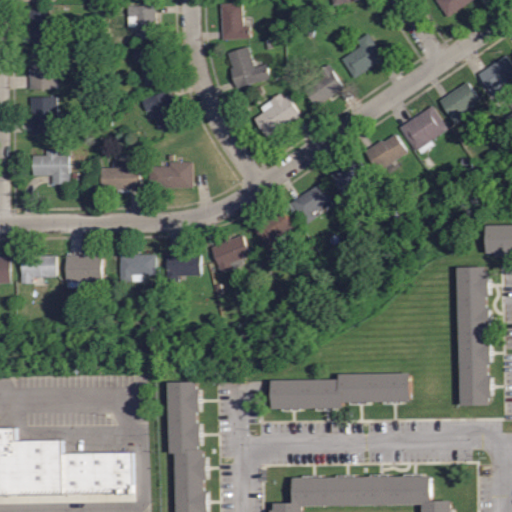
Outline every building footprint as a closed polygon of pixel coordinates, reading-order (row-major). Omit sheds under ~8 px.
[(470,0),(447,16),(436,0),(470,0)] [(223,39),(221,2),(243,1),(244,24),(250,24),(251,37),(223,39)] [(135,38),(135,25),(129,25),(128,4),(135,3),(136,4),(156,3),(158,37),(135,38)] [(30,43),(30,9),(50,8),(50,32),(56,32),(56,43),(30,43)] [(354,78),(340,58),(360,44),(356,39),(367,31),(385,56),(354,78)] [(146,84),(141,62),(135,63),(133,50),(159,45),(166,80),(146,84)] [(236,87),(231,67),(233,66),(229,51),(249,45),(255,66),(267,62),(271,76),(236,87)] [(31,88),(31,75),(29,75),(29,51),(57,50),(57,88),(31,88)] [(494,96),(478,72),(506,53),(511,61),(511,76),(501,84),(504,89),(494,96)] [(316,106),(304,88),(322,75),(319,69),(329,62),(334,68),(332,69),(344,86),(316,106)] [(468,106),(461,111),(465,116),(454,123),(449,116),(451,115),(440,99),(467,80),(479,98),(468,106)] [(160,129),(152,108),(146,110),(142,99),(168,89),(180,121),(160,129)] [(268,137),(254,117),(265,109),(262,106),(271,100),(270,98),(280,91),(284,96),(287,94),(301,113),(268,137)] [(58,132),(32,132),(31,96),(59,95),(59,113),(64,113),(65,128),(58,128),(58,132)] [(431,140),(434,144),(420,153),(417,149),(416,150),(399,126),(432,104),(449,128),(431,140)] [(379,171),(365,150),(382,138),(384,140),(395,132),(408,150),(379,171)] [(54,183),(54,174),(34,174),(34,154),(48,154),(48,149),(60,149),(60,154),(71,154),(71,183),(54,183)] [(345,197),(330,175),(357,155),(370,173),(360,180),(364,186),(355,193),(354,191),(345,197)] [(129,192),(116,192),(116,188),(103,188),(103,165),(113,165),(113,158),(137,159),(137,165),(141,165),(141,187),(129,187),(129,192)] [(173,162),(193,162),(193,188),(149,189),(149,166),(169,166),(169,162),(173,162)] [(307,223),(291,201),(321,180),(332,197),(312,211),(316,216),(307,223)] [(270,249),(254,226),(282,207),(294,225),(286,231),(289,235),(270,249)] [(511,255),(495,256),(495,252),(488,252),(488,224),(511,223),(511,255)] [(243,233),(251,254),(243,257),(245,263),(221,272),(218,265),(219,264),(212,246),(227,240),(225,236),(231,234),(232,238),(243,233)] [(68,287),(67,255),(80,254),(80,253),(104,252),(104,280),(88,280),(88,287),(68,287)] [(144,281),(122,281),(121,253),(158,253),(158,273),(144,273),(144,281)] [(180,280),(168,280),(168,253),(202,253),(202,274),(180,274),(180,280)] [(23,282),(22,254),(57,254),(58,275),(35,276),(35,282),(23,282)] [(0,282),(0,255),(11,255),(12,282),(0,282)] [(459,265),(488,265),(488,272),(491,272),(491,296),(488,296),(488,306),(491,306),(492,329),(488,329),(489,340),(492,339),(492,363),(489,363),(489,373),(492,373),(493,396),(490,397),(490,404),(461,405),(459,265)] [(274,408),(273,379),(340,378),(340,373),(411,372),(411,400),(344,401),(344,407),(274,408)] [(177,511),(177,452),(171,452),(170,381),(199,380),(199,388),(202,388),(203,411),(199,411),(199,421),(202,421),(202,444),(199,444),(199,448),(205,448),(205,455),(209,455),(209,478),(206,478),(206,488),(209,488),(210,511),(177,511)] [(0,426),(16,426),(17,439),(63,438),(63,452),(136,451),(136,492),(0,493),(0,426)] [(432,474),(432,499),(452,499),(452,511),(423,511),(423,503),(303,505),(303,511),(272,511),(272,508),(275,508),(275,501),(294,501),(293,476),(432,474)]
